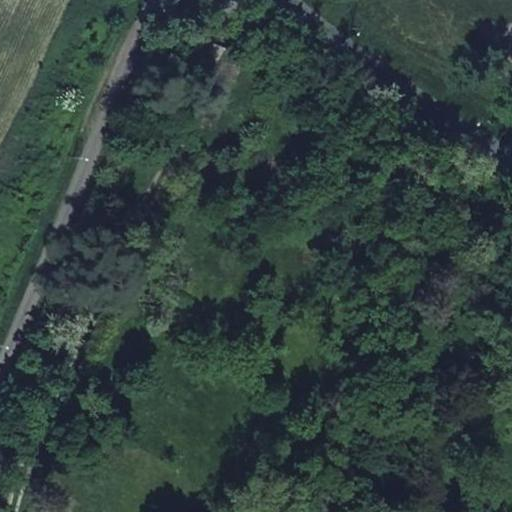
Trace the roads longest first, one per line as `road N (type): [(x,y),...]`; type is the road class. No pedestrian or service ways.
road 1 (residential): [(0,363),(151,0)]
road 2 (residential): [(511,159),(269,0)]
